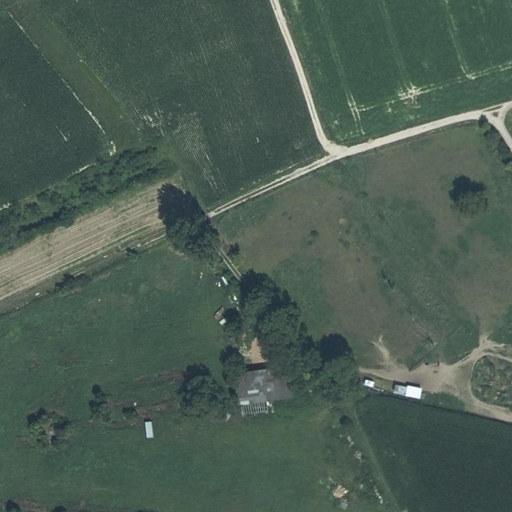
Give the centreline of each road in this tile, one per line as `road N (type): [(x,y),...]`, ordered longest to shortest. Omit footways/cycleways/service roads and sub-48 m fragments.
road 1 (track): [(0,313),(329,159)]
road 2 (track): [(511,107),(329,159),(274,0)]
road 3 (track): [(199,220),(253,299),(259,361)]
